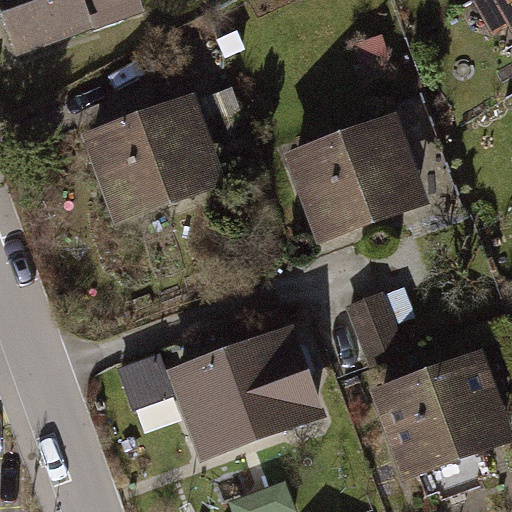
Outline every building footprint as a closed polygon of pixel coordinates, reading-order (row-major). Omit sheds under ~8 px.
[(131,0),(0,0),(0,74),(2,81),(143,35),(131,0)] [(469,0),(474,10),(495,0),(469,0)] [(511,0),(495,0),(474,10),(506,74),(511,70),(511,0)] [(192,113),(75,149),(104,244),(222,207),(192,113)] [(395,137),(279,180),(312,270),(429,226),(395,137)] [(333,316),(345,367),(391,357),(380,306),(333,316)] [(291,339),(160,386),(194,479),(324,433),(291,339)] [(479,372),(363,410),(395,508),(511,469),(479,372)]
